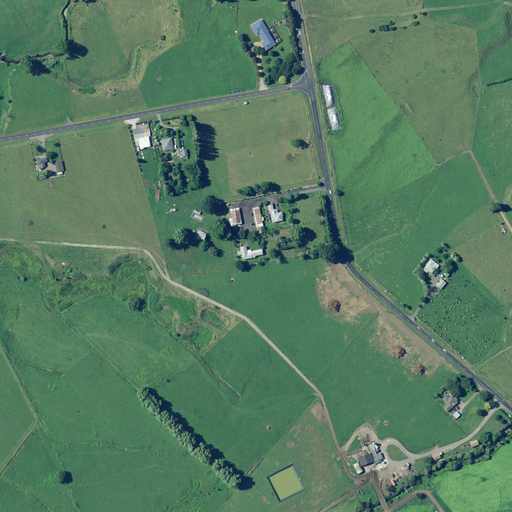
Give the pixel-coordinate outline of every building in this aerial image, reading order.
[(277,44),(262,20),(251,26),(256,35),(259,34),(264,42),(261,43),(266,51),(277,44)] [(174,149),(172,138),(161,140),(163,151),(174,149)] [(36,158),(38,169),(44,168),(44,167),(45,167),(44,162),(47,162),(46,157),(39,159),(39,158),(36,158)] [(64,171),(62,161),(55,163),(57,172),(64,171)] [(272,205),(268,206),(269,212),(270,211),(270,213),(268,214),(270,221),(272,221),(272,223),(283,221),(282,216),(283,216),(282,212),(277,213),(276,209),(273,210),(272,205)] [(265,233),(259,207),(252,208),(257,231),(258,234),(263,233),(265,233)] [(228,214),(231,228),(235,227),(235,228),(236,227),(241,227),(240,224),(242,224),(239,208),(230,210),(230,213),(228,214)] [(207,234),(198,230),(195,238),(203,242),(207,234)] [(286,246),(285,237),(277,239),(278,249),(287,248),(286,246)] [(248,250),(248,246),(240,247),(241,251),(237,252),(238,256),(242,255),(243,260),(255,258),(255,256),(263,255),(262,249),(251,251),(251,249),(248,250)] [(439,265),(430,259),(423,270),(427,273),(428,272),(432,274),(436,268),(437,269),(439,265)] [(446,283),(441,279),(436,285),(441,289),(446,283)] [(459,399),(458,399),(451,392),(442,399),(447,405),(443,408),(447,412),(456,404),(460,408),(464,404),(459,399)] [(460,415),(457,411),(453,415),(454,416),(452,418),(455,420),(460,415)] [(380,453),(376,455),(375,451),(370,452),(374,464),(379,463),(378,460),(382,459),(380,453)] [(437,459),(441,458),(440,456),(443,454),(442,452),(432,456),(432,457),(434,460),(435,463),(438,462),(437,459)] [(364,471),(359,462),(352,465),(357,474),(364,471)]
